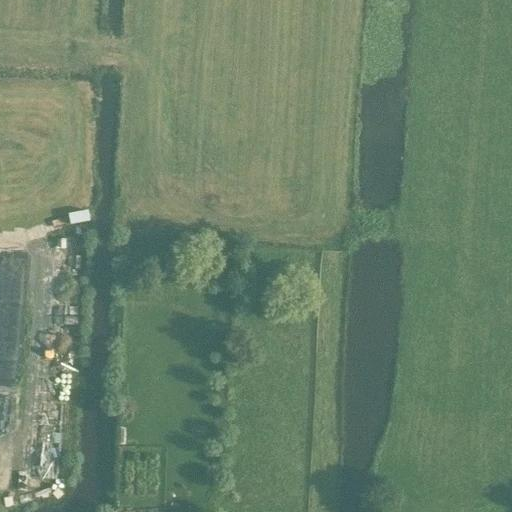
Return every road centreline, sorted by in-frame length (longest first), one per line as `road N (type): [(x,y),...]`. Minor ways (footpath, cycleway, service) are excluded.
road 1 (track): [(318,511),(344,0)]
road 2 (track): [(134,211),(389,225),(497,302),(511,304)]
